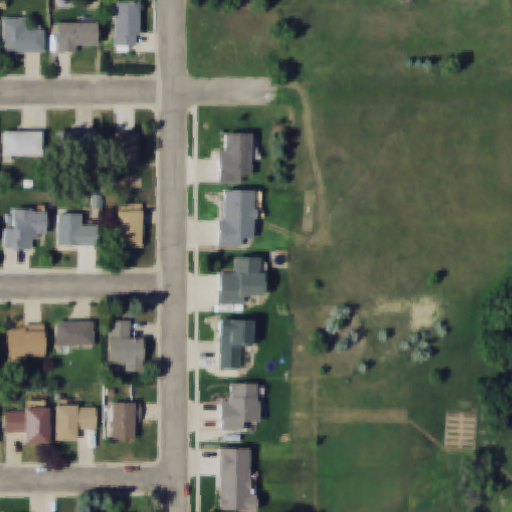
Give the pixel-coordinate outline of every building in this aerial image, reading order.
[(112,1),(112,46),(139,46),(139,1),(112,1)] [(24,18),(2,18),(2,54),(43,54),(43,37),(35,37),(35,28),(24,28),(24,18)] [(55,53),(76,53),(76,43),(97,43),(97,21),(55,21),(55,53)] [(41,131),(2,131),(2,155),(41,155),(41,131)] [(95,131),(57,131),(57,153),(95,154),(95,131)] [(137,170),(137,131),(114,131),(114,170),(137,170)] [(251,174),(251,134),(218,134),(218,183),(240,183),(240,174),(251,174)] [(218,247),(244,247),(244,238),(254,238),(254,190),(218,190),(218,247)] [(117,247),(142,247),(142,204),(117,204),(117,247)] [(3,250),(35,250),(35,238),(46,238),(46,208),(13,208),(13,229),(3,229),(3,250)] [(57,214),(57,247),(98,247),(98,225),(79,225),(79,214),(57,214)] [(217,304),(253,304),(253,294),(263,294),(263,257),(229,257),(229,269),(217,269),(217,304)] [(217,371),(239,371),(239,349),(251,349),(251,320),(217,319),(217,371)] [(107,320),(107,363),(120,363),(120,373),(143,373),(143,340),(131,340),(131,320),(107,320)] [(93,322),(55,322),(55,349),(93,349),(93,322)] [(44,323),(7,323),(7,357),(44,357),(44,323)] [(259,383),(229,383),(229,395),(218,395),(219,432),(246,432),(246,421),(259,421),(259,383)] [(140,402),(109,402),(109,439),(132,439),(132,428),(140,428),(140,402)] [(54,403),(54,440),(75,440),(75,430),(95,430),(95,403),(54,403)] [(48,446),(49,408),(3,408),(3,435),(24,435),(24,445),(48,446)] [(252,511),(252,448),(217,448),(217,511),(252,511)]
